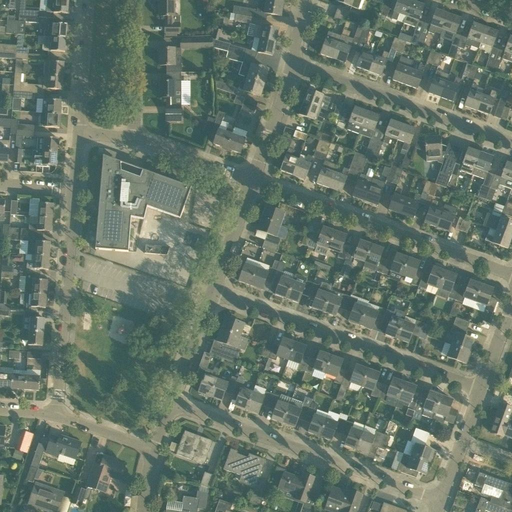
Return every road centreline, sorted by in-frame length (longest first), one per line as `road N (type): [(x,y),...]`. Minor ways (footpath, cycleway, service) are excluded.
road 1 (residential): [(437,502),(167,400)]
road 2 (residential): [(477,392),(207,291)]
road 3 (residential): [(511,278),(247,182)]
road 4 (residential): [(511,145),(286,64)]
road 5 (residential): [(51,412),(67,192)]
road 6 (residential): [(133,140),(133,0)]
road 7 (residential): [(71,136),(84,0)]
road 8 (residential): [(247,182),(286,64)]
road 9 (residential): [(247,182),(133,140)]
